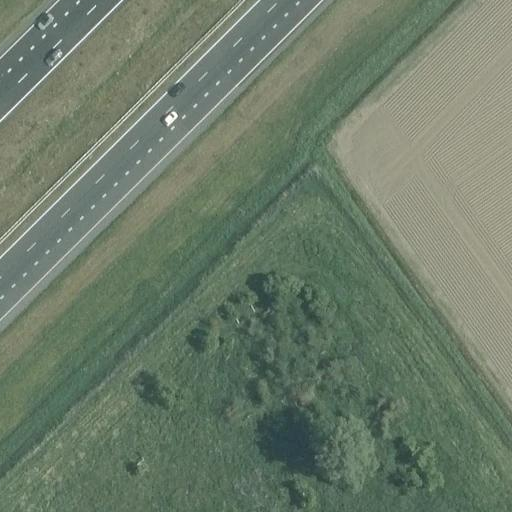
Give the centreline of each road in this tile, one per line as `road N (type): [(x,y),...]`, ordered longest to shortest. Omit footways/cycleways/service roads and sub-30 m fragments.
road 1 (motorway): [(0,277),(278,0)]
road 2 (motorway): [(100,0),(0,99)]
